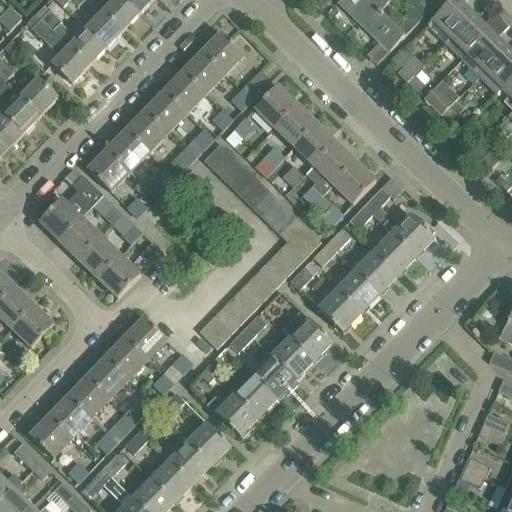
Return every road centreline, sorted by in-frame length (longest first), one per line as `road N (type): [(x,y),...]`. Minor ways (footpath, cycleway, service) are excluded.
road 1 (unclassified): [(505,249),(254,6)]
road 2 (residential): [(280,476),(505,249)]
road 3 (residential): [(2,216),(216,0)]
road 4 (residential): [(0,427),(81,343),(87,321),(78,301),(0,226)]
